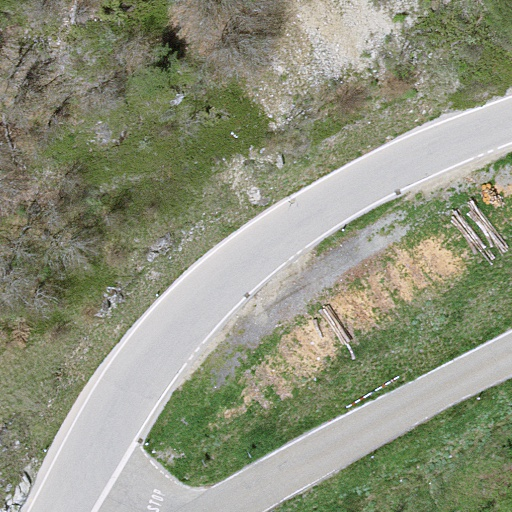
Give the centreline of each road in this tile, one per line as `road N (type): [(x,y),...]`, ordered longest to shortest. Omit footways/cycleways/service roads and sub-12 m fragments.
road 1 (tertiary): [(511,127),(416,160),(267,245),(156,345),(59,511)]
road 2 (tertiary): [(511,354),(209,511)]
